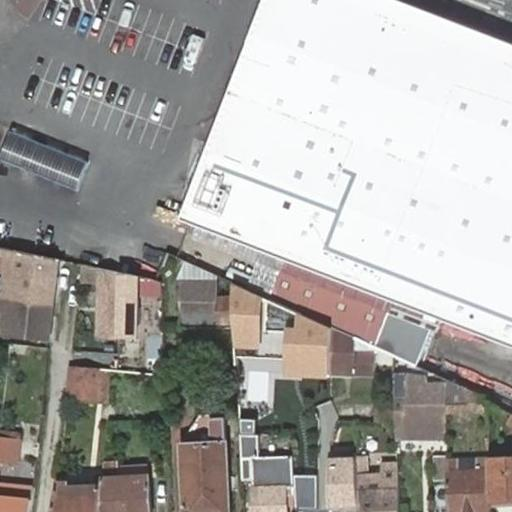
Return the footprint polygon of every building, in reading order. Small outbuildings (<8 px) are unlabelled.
[(270,0),(200,184),(188,215),(511,338),(511,40),(405,0),(270,0)] [(91,160),(0,122),(0,163),(78,192),(91,160)] [(183,275),(191,258),(170,249),(165,261),(163,265),(183,275)] [(0,300),(54,306),(60,263),(4,250),(1,274),(15,277),(12,298),(0,297),(0,300)] [(122,276),(102,272),(100,338),(119,338),(122,276)] [(239,322),(239,294),(220,294),(220,276),(183,275),(182,308),(217,308),(217,319),(217,323),(239,322)] [(137,338),(140,280),(122,276),(119,338),(137,338)] [(141,279),(142,296),(159,294),(158,278),(141,279)] [(238,351),(270,351),(271,295),(240,281),(239,294),(239,322),(238,351)] [(8,340),(48,343),(54,306),(0,300),(0,316),(11,318),(8,340)] [(182,319),(217,319),(217,308),(182,308),(182,319)] [(292,375),(335,377),(337,328),(304,311),(303,328),(294,327),(292,375)] [(379,368),(379,348),(337,328),(335,377),(357,380),(378,380),(378,368),(379,368)] [(25,358),(26,349),(11,348),(11,356),(25,358)] [(84,350),(82,360),(96,361),(97,351),(84,350)] [(441,380),(393,356),(397,423),(443,423),(443,413),(441,380)] [(106,406),(110,372),(74,369),(70,403),(82,404),(106,406)] [(485,412),(484,400),(441,380),(443,413),(485,412)] [(70,403),(69,412),(81,413),(82,404),(70,403)] [(185,444),(185,448),(215,447),(214,424),(224,423),(222,420),(211,420),(204,420),(199,423),(185,444)] [(215,447),(185,448),(187,511),(229,511),(224,423),(214,424),(215,447)] [(0,511),(30,511),(33,489),(7,485),(9,465),(17,466),(21,435),(1,432),(0,437),(0,511)] [(243,460),(255,460),(254,438),(243,438),(243,460)] [(287,511),(286,491),(296,490),(294,457),(255,460),(256,491),(255,491),(255,511),(287,511)] [(361,511),(360,457),(333,458),(334,511),(361,511)] [(361,511),(401,511),(400,480),(385,481),(385,491),(369,492),(367,457),(360,457),(361,511)] [(511,459),(488,460),(492,501),(511,500),(511,459)] [(153,511),(151,461),(108,464),(103,511),(153,511)] [(450,511),(489,511),(486,461),(447,463),(450,511)] [(103,511),(108,464),(63,466),(57,511),(103,511)] [(400,480),(399,468),(384,469),(385,481),(400,480)]
